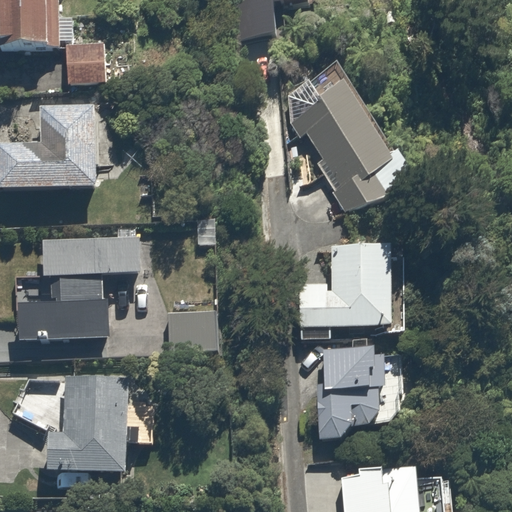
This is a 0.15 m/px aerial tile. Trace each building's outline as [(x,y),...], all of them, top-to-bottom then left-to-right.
[(0,0),(0,57),(61,56),(60,0),(0,0)] [(281,16),(317,19),(317,0),(246,0),(243,41),(279,44),(281,16)] [(105,52),(70,54),(72,94),(107,92),(105,52)] [(340,72),(280,112),(303,147),(310,142),(326,167),(316,174),(345,219),(399,209),(385,189),(408,174),(340,72)] [(46,156),(1,158),(2,206),(103,203),(101,113),(44,115),(46,156)] [(43,249),(44,278),(44,290),(53,290),(53,314),(24,314),(25,354),(119,353),(118,313),(110,313),(110,286),(146,286),(146,248),(43,249)] [(334,292),(297,290),(295,339),(413,343),(416,259),(335,256),(334,292)] [(221,317),(167,315),(165,361),(219,363),(221,317)] [(390,354),(330,355),(331,392),(321,392),(321,454),(362,454),(361,440),(409,439),(409,371),(390,371),(390,354)] [(131,384),(68,387),(71,445),(51,446),(53,491),(135,487),(131,384)] [(348,511),(454,511),(454,494),(428,495),(428,485),(348,488),(348,511)]
